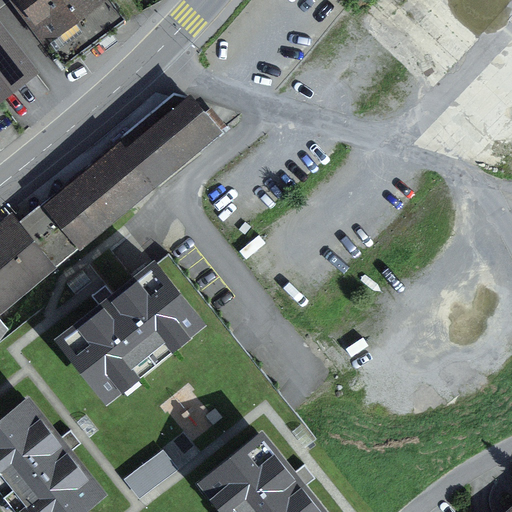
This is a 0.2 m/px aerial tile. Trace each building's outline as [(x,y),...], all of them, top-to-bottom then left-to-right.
[(12,0),(45,44),(51,40),(69,64),(130,21),(113,0),(12,0)] [(0,97),(40,66),(0,12),(0,97)] [(57,261),(220,126),(191,90),(126,142),(121,136),(20,217),(57,261)] [(12,206),(0,216),(0,307),(57,261),(20,217),(12,206)] [(54,333),(106,397),(207,315),(155,250),(110,287),(106,282),(91,294),(96,299),(54,333)] [(0,343),(13,331),(0,314),(0,343)] [(30,388),(0,411),(0,485),(21,511),(77,511),(109,487),(30,388)] [(335,511),(263,422),(198,474),(228,511),(335,511)] [(163,447),(123,478),(139,498),(179,466),(163,447)] [(511,511),(511,501),(498,511),(511,511)]
